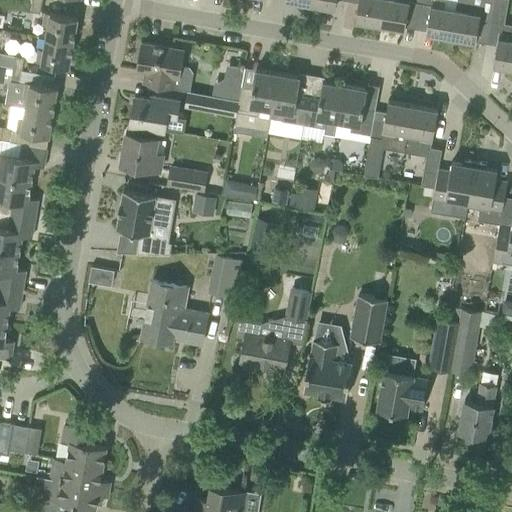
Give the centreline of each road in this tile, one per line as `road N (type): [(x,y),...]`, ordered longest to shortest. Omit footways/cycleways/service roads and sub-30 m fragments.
road 1 (residential): [(159,428),(96,395),(65,341),(60,298),(115,3)]
road 2 (residential): [(511,131),(436,58),(115,3)]
road 3 (residential): [(511,490),(159,428)]
